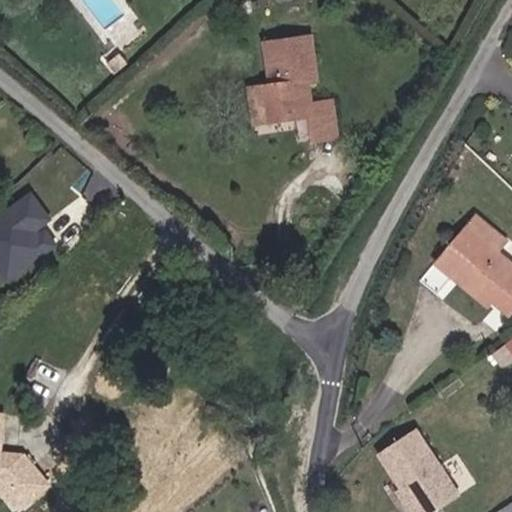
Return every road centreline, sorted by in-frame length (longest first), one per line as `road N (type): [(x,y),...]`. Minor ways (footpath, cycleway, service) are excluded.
road 1 (residential): [(337,355),(0,78)]
road 2 (residential): [(337,355),(374,248),(511,8)]
road 3 (residential): [(320,511),(337,355)]
